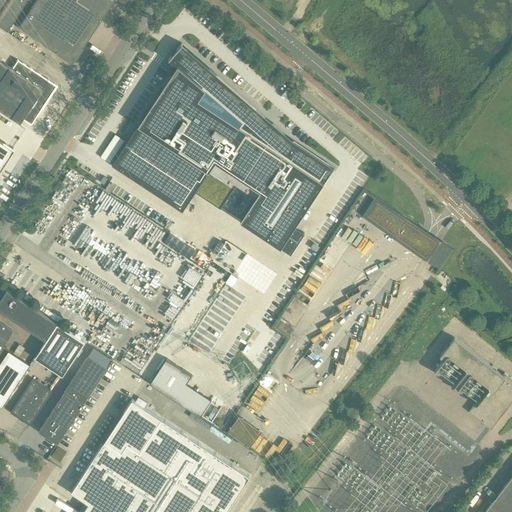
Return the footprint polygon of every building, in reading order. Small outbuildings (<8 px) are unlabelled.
[(0,0),(0,26),(6,31),(26,0),(0,0)] [(35,0),(18,26),(71,62),(112,0),(35,0)] [(291,253),(304,233),(294,226),(321,186),(324,182),(324,181),(325,179),(328,175),(333,168),(292,141),(273,128),(273,126),(274,126),(262,119),(261,120),(251,114),(249,112),(253,108),(208,69),(187,51),(176,64),(177,65),(176,67),(175,66),(171,73),(172,73),(161,89),(161,88),(140,120),(112,164),(118,168),(137,181),(139,182),(182,211),(187,204),(196,191),(221,207),(236,185),(241,177),(260,190),(255,197),(240,220),(291,253)] [(0,109),(18,122),(19,122),(22,118),(30,123),(39,110),(43,105),(56,85),(38,73),(17,59),(11,68),(0,60),(0,109)] [(110,162),(124,141),(124,140),(124,139),(116,134),(115,134),(101,156),(101,157),(109,162),(110,162)] [(0,138),(0,159),(2,161),(3,162),(4,160),(3,159),(8,153),(9,153),(12,147),(0,138)] [(366,213),(390,229),(411,244),(420,230),(402,218),(403,216),(401,214),(391,206),(374,195),(371,200),(368,198),(359,212),(364,215),(366,213)] [(433,258),(442,244),(431,237),(427,235),(420,230),(411,244),(421,250),(433,258)] [(435,264),(441,267),(453,249),(448,245),(446,244),(445,246),(442,244),(433,258),(436,260),(434,262),(435,264)] [(231,274),(226,282),(239,291),(244,283),(231,274)] [(57,323),(8,290),(0,301),(0,308),(46,339),(57,323)] [(0,321),(0,320),(0,342),(3,344),(12,330),(0,321)] [(41,348),(69,366),(86,341),(57,323),(46,339),(41,348)] [(172,349),(179,340),(167,332),(161,341),(172,349)] [(469,411),(491,428),(511,401),(511,398),(511,377),(504,372),(502,375),(455,337),(454,337),(440,355),(440,356),(444,359),(447,355),(449,355),(466,368),(466,370),(454,385),(458,388),(470,373),(472,373),(489,386),(489,388),(477,403),(475,403),(469,411)] [(0,404),(2,406),(3,405),(30,364),(1,346),(0,347),(0,404)] [(107,368),(88,354),(38,430),(58,443),(107,368)] [(167,358),(151,384),(175,399),(186,383),(190,376),(192,374),(167,358)] [(33,378),(12,410),(11,412),(29,424),(52,390),(33,378)] [(225,511),(250,476),(132,399),(71,491),(88,502),(81,511),(225,511)] [(258,430),(238,416),(227,431),(247,445),(258,430)] [(60,445),(52,454),(61,460),(68,451),(60,445)] [(511,511),(511,475),(483,511),(511,511)]
